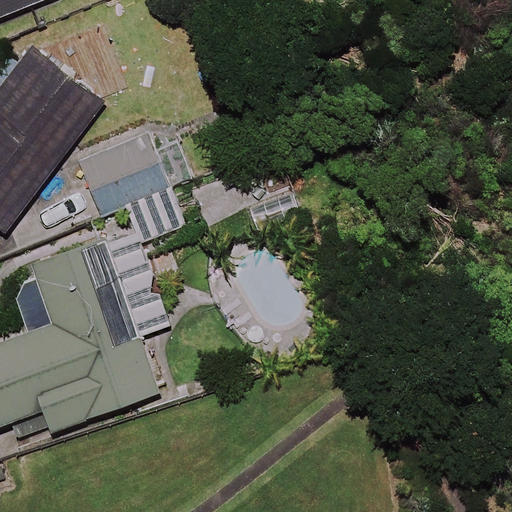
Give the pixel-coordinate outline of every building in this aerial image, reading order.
[(0,0),(0,14),(37,0),(0,0)] [(0,225),(5,230),(100,104),(30,51),(22,62),(0,45),(0,225)] [(186,224),(146,131),(75,162),(98,216),(124,205),(141,243),(186,224)] [(271,201),(256,165),(191,192),(206,228),(271,201)] [(133,238),(102,248),(101,242),(33,265),(53,326),(0,344),(0,420),(43,406),(50,428),(151,394),(133,338),(163,328),(133,238)]
